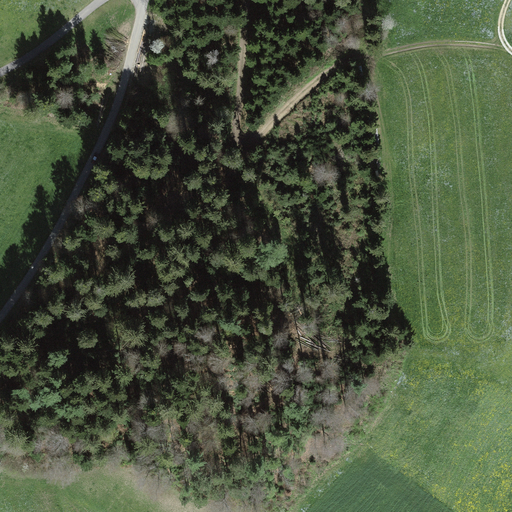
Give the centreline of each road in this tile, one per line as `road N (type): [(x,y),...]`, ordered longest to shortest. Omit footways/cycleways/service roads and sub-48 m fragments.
road 1 (track): [(508,48),(446,42),(339,61),(258,133),(240,138),(234,129),(245,0)]
road 2 (unclassified): [(140,0),(134,44),(81,188),(0,304)]
road 3 (unclassified): [(0,73),(100,0)]
